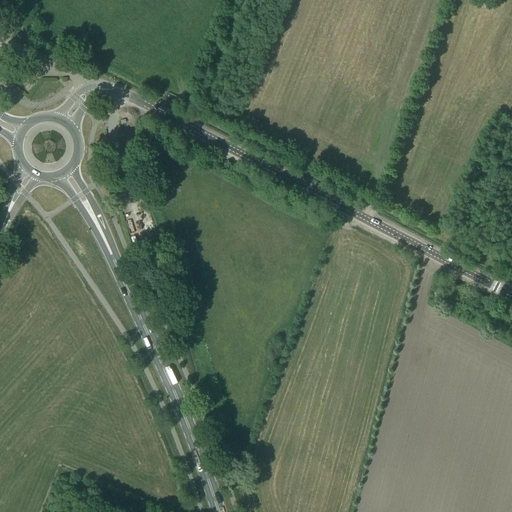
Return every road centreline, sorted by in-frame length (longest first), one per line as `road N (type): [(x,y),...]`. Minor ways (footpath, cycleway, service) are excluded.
road 1 (tertiary): [(511,298),(118,93),(86,93),(63,122)]
road 2 (primary): [(217,511),(169,381),(65,173)]
